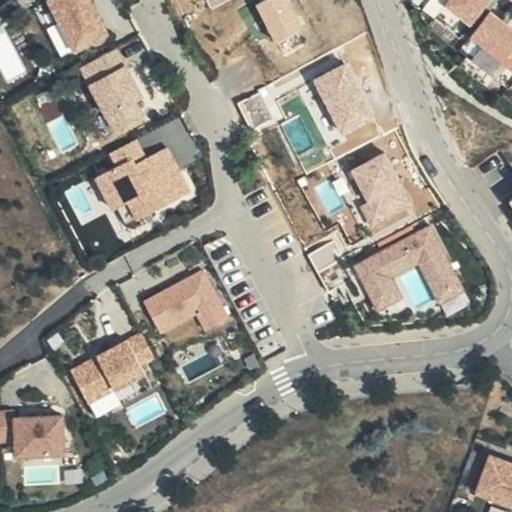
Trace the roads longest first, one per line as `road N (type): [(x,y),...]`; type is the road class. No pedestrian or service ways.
road 1 (residential): [(511,262),(434,153),(379,0)]
road 2 (residential): [(7,359),(104,273),(241,204)]
road 3 (residential): [(96,511),(240,409),(314,369)]
road 4 (residential): [(151,0),(241,204)]
road 5 (residential): [(241,204),(314,369)]
road 6 (residential): [(314,369),(470,350),(485,338)]
